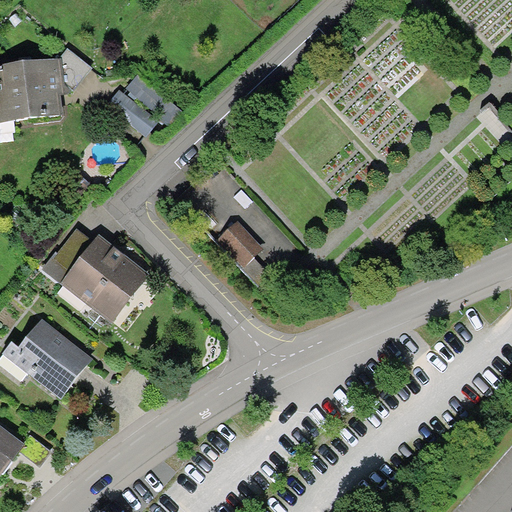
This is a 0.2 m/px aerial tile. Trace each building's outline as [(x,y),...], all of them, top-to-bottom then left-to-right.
[(57,62),(0,69),(0,127),(54,121),(51,99),(61,98),(57,62)] [(115,93),(102,110),(145,141),(157,124),(115,93)] [(234,223),(213,241),(240,272),(261,254),(234,223)] [(88,244),(72,232),(40,271),(108,325),(146,278),(94,236),(88,244)] [(90,364),(37,322),(14,351),(6,344),(0,351),(0,371),(18,385),(26,376),(59,403),(90,364)] [(18,449),(0,434),(0,472),(14,455),(18,449)] [(27,439),(18,449),(14,455),(36,472),(49,456),(27,439)]
